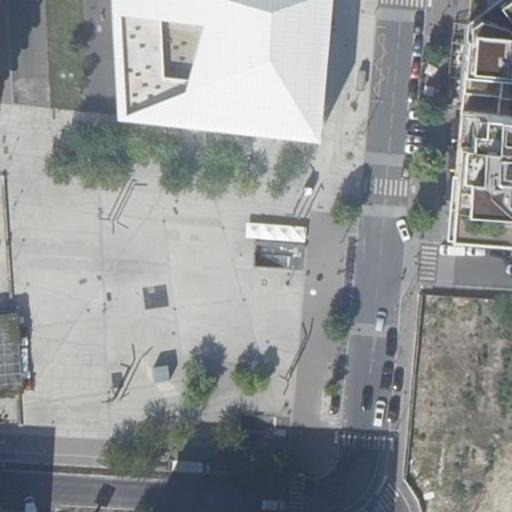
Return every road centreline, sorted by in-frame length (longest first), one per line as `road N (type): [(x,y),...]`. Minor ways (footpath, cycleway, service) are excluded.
road 1 (residential): [(38,491),(297,504),(342,492),(360,474),(380,263)]
road 2 (residential): [(380,263),(403,0)]
road 3 (residential): [(380,263),(511,273)]
